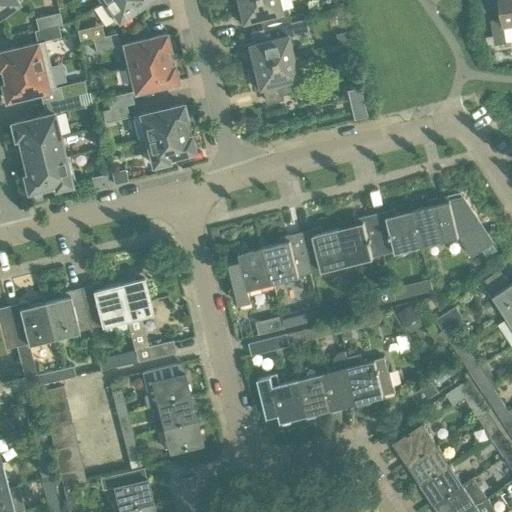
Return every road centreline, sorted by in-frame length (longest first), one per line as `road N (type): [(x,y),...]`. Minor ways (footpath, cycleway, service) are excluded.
road 1 (residential): [(236,174),(460,123),(511,195)]
road 2 (residential): [(250,473),(180,193)]
road 3 (residential): [(236,174),(194,0)]
road 4 (residential): [(393,511),(355,457),(250,473)]
road 5 (residential): [(16,230),(180,193)]
